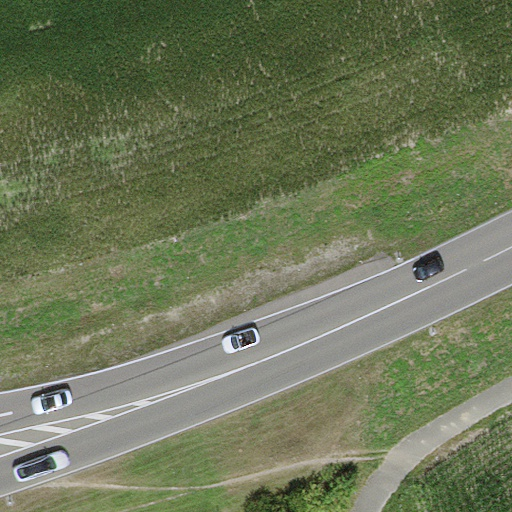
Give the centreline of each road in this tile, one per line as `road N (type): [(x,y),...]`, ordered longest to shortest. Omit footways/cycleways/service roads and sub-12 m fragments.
road 1 (primary): [(0,456),(155,405),(511,235)]
road 2 (track): [(369,511),(435,434),(511,388)]
